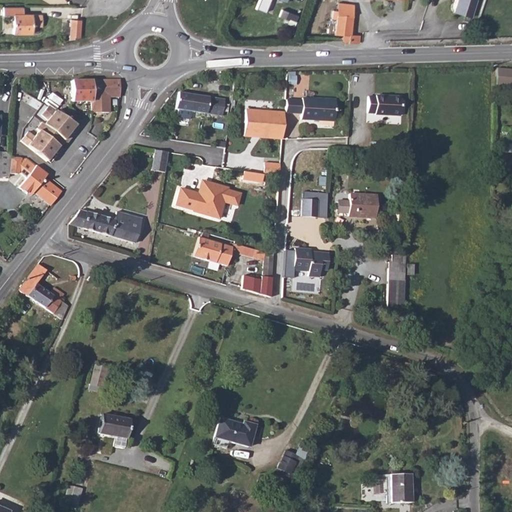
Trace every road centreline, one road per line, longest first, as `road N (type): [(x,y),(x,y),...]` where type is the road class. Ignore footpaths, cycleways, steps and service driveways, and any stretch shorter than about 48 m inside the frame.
road 1 (unclassified): [(45,231),(89,257),(399,347),(448,369),(473,416),(477,511)]
road 2 (secondary): [(511,52),(177,56)]
road 3 (tertiary): [(146,80),(113,144),(45,231)]
road 4 (secondary): [(125,57),(0,62)]
